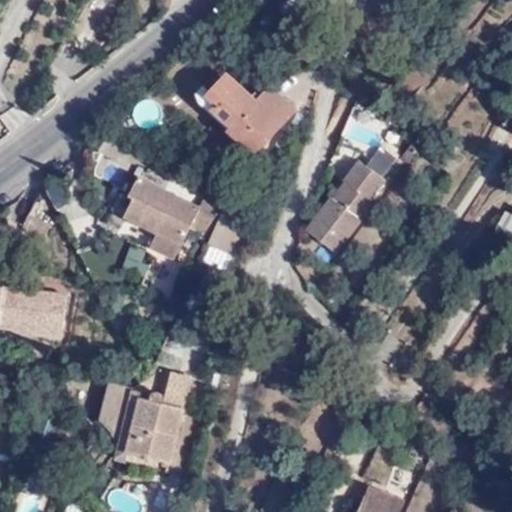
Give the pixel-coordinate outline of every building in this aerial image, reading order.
[(324,0),(313,0),(294,22),(300,27),(324,0)] [(226,83),(230,79),(219,69),(197,93),(209,105),(204,109),(223,128),(219,133),(244,156),(288,108),(262,82),(248,96),(245,99),(226,83)] [(248,96),(230,79),(226,83),(245,99),(248,96)] [(346,183),(341,190),(334,199),(332,197),(307,230),(336,254),(362,221),(357,218),(386,182),(362,161),(345,182),(346,183)] [(170,258),(196,207),(135,176),(126,196),(132,200),(124,219),(154,235),(149,249),(170,258)] [(332,197),(334,199),(341,190),(334,185),(327,194),(332,197)] [(252,235),(218,206),(202,241),(231,255),(252,235)] [(200,234),(210,215),(200,208),(189,228),(200,234)] [(511,212),(506,210),(495,231),(511,240),(511,212)] [(102,242),(78,249),(97,286),(121,278),(102,242)] [(0,327),(61,335),(66,295),(2,288),(4,274),(0,272),(0,327)] [(187,380),(165,374),(157,396),(149,393),(145,400),(112,390),(104,412),(111,444),(109,455),(118,457),(121,448),(163,461),(187,380)] [(415,469),(373,451),(362,477),(405,494),(415,469)] [(401,511),(406,502),(369,486),(357,511),(401,511)]
